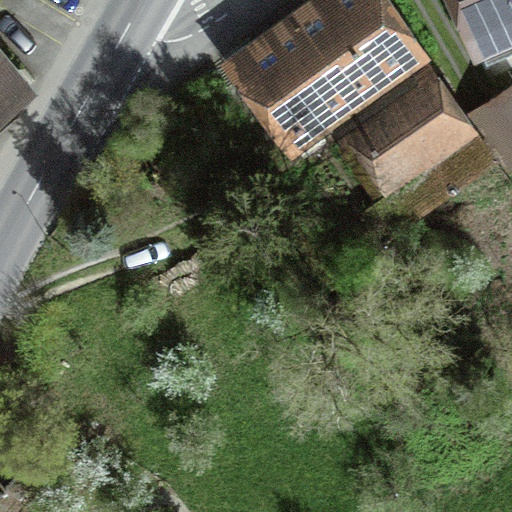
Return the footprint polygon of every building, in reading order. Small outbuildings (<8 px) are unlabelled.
[(273,142),(320,109),(419,41),(390,0),(323,0),(223,69),(273,142)] [(511,0),(460,0),(481,54),(511,42),(511,0)] [(470,114),(419,41),(320,109),(389,208),(487,140),(470,114)] [(0,48),(0,119),(35,91),(0,48)] [(511,88),(470,114),(487,140),(510,177),(511,176),(511,88)]
